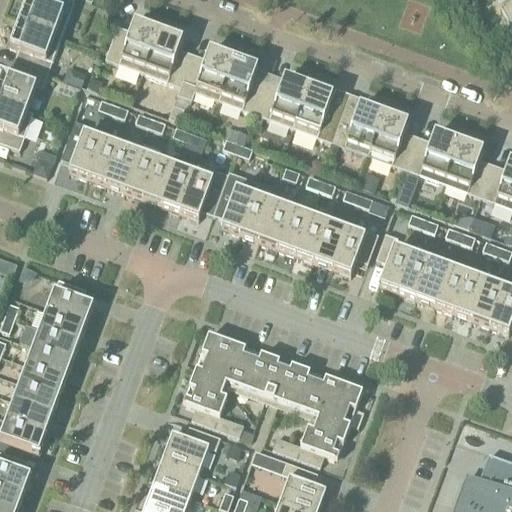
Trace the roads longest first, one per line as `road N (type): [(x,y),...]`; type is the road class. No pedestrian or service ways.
road 1 (residential): [(511,125),(173,0)]
road 2 (residential): [(436,372),(165,273)]
road 3 (residential): [(78,511),(165,273)]
road 4 (residential): [(165,273),(0,211)]
road 5 (residential): [(383,511),(436,372)]
